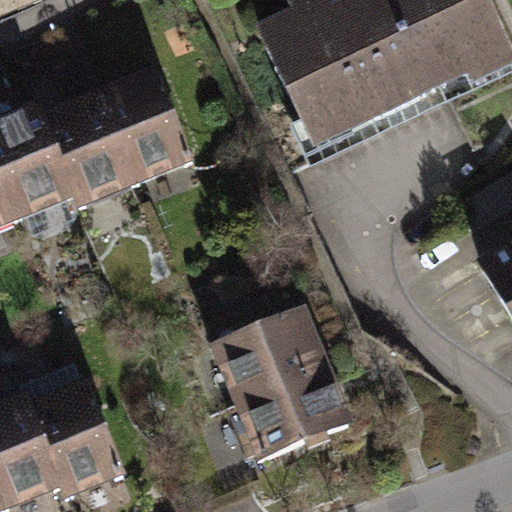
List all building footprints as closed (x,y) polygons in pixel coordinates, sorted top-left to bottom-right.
[(0,0),(0,27),(36,12),(35,9),(59,0),(0,0)] [(511,56),(486,0),(421,0),(280,63),(330,172),(511,89),(511,56)] [(169,80),(54,126),(89,214),(93,223),(208,176),(169,80)] [(50,118),(0,138),(0,250),(89,214),(54,126),(50,118)] [(511,265),(482,283),(511,336),(511,265)] [(303,322),(210,354),(252,477),(345,445),(303,322)] [(90,396),(29,420),(63,503),(66,511),(81,511),(129,493),(90,396)] [(24,406),(0,415),(0,511),(40,511),(63,503),(29,420),(24,406)]
